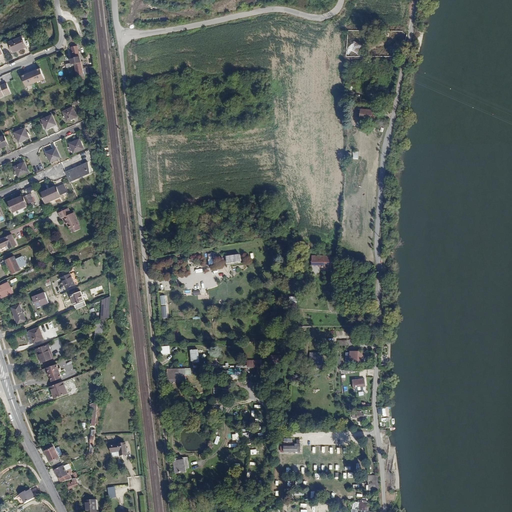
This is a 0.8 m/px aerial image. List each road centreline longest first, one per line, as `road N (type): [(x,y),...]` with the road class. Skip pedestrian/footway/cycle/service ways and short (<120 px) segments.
road 1 (unclassified): [(418,0),(383,149),(375,243),(383,511)]
road 2 (track): [(174,511),(118,31)]
road 3 (unclassified): [(340,0),(331,15),(316,18),(273,8),(128,36),(118,31),(114,0)]
road 4 (unknown): [(377,426),(282,435),(267,407),(237,404),(221,444),(197,471)]
